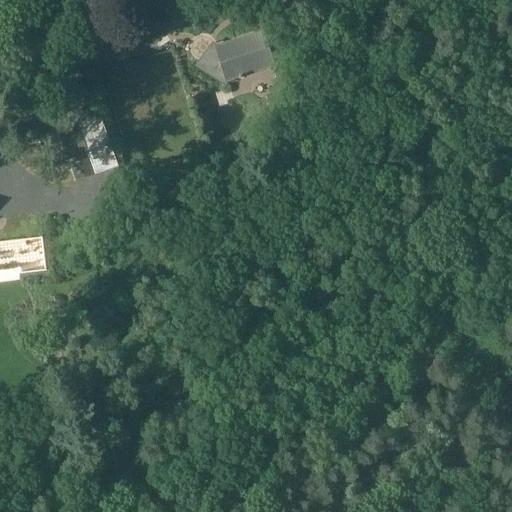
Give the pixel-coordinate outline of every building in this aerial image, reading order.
[(127,52),(114,12),(93,18),(105,59),(127,52)] [(216,46),(227,82),(274,68),(263,32),(216,46)] [(101,117),(77,125),(95,176),(118,168),(101,117)] [(58,120),(35,126),(40,143),(64,136),(58,120)] [(76,181),(93,175),(88,160),(70,166),(76,181)]
